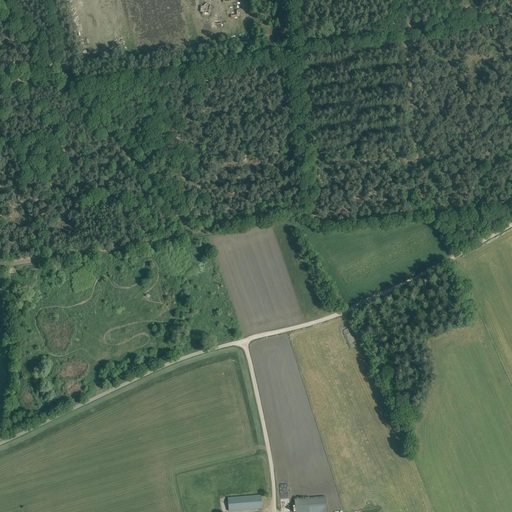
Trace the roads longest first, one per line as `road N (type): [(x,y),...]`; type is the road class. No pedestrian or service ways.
road 1 (track): [(273,511),(244,340),(336,315),(511,225)]
road 2 (unclassified): [(0,443),(171,362),(244,340)]
